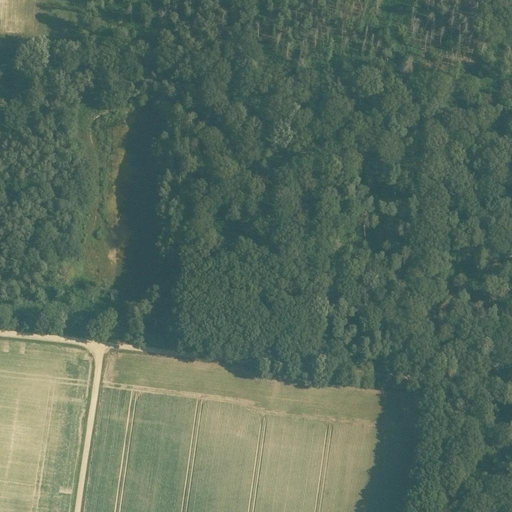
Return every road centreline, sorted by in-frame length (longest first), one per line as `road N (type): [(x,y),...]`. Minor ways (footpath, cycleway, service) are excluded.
road 1 (track): [(0,332),(511,390)]
road 2 (track): [(82,511),(106,343)]
